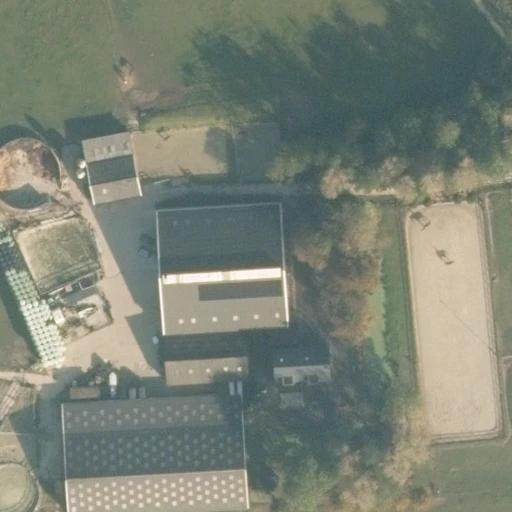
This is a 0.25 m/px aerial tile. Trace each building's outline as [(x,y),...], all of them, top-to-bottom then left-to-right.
[(142,193),(137,113),(89,116),(94,196),(142,193)] [(18,207),(27,208),(33,207),(40,204),(47,200),(50,196),(54,191),(57,185),(59,178),(60,169),(59,163),(56,156),(53,150),(49,145),(41,140),(37,138),(29,136),(24,136),(20,136),(11,138),(4,143),(0,145),(0,197),(4,201),(10,205),(18,207)] [(217,380),(218,391),(61,400),(68,511),(247,502),(240,390),(229,391),(229,379),(249,378),(247,328),(278,326),(279,346),(274,347),(276,380),(328,377),(326,344),(288,345),(287,325),(284,257),(281,199),(156,207),(167,383),(217,380)] [(72,384),(73,396),(98,395),(97,383),(72,384)] [(261,399),(261,385),(247,386),(248,399),(261,399)]
